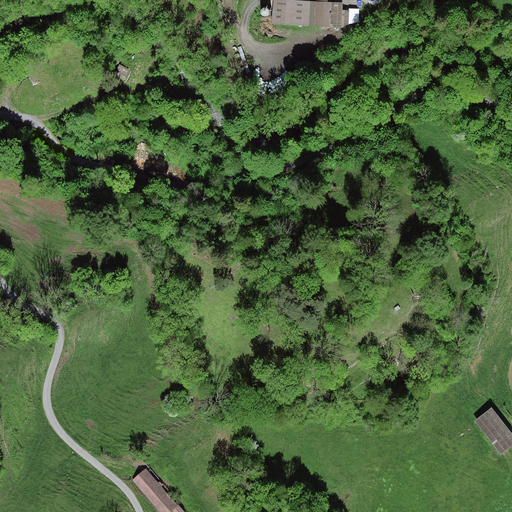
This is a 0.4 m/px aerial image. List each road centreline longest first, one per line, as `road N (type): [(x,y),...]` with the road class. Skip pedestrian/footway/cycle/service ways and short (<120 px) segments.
road 1 (unclassified): [(0,114),(33,121),(83,163),(170,185),(272,171),(438,90),(490,105),(511,124)]
road 2 (unclassified): [(139,511),(126,488),(56,427),(45,397),(58,328),(0,280)]
